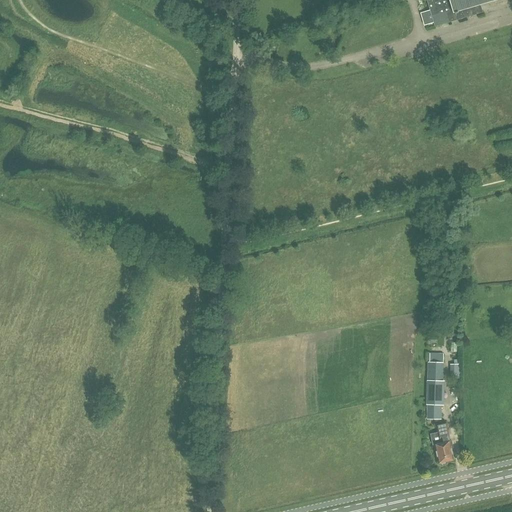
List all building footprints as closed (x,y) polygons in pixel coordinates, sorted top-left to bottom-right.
[(427,0),(435,27),(484,12),(481,5),(496,0),(427,0)] [(444,354),(428,353),(427,380),(443,380),(444,354)] [(428,405),(441,406),(444,406),(445,380),(443,380),(427,380),(427,405),(428,405)] [(441,406),(428,405),(427,418),(441,419),(441,406)] [(438,463),(454,460),(449,436),(447,424),(437,426),(440,444),(435,445),(438,463)]
